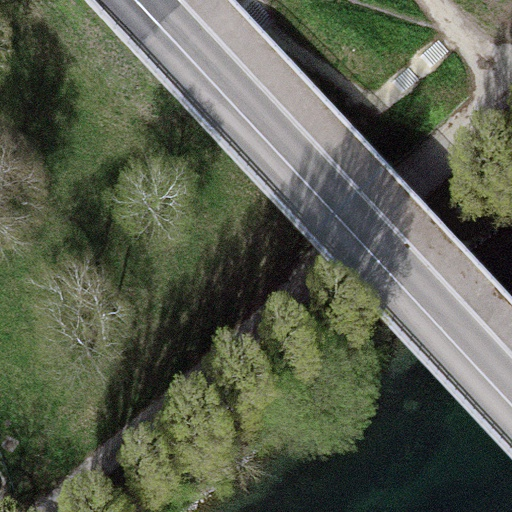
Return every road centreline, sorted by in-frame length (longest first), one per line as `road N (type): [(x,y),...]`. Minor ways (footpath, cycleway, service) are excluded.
road 1 (track): [(511,110),(53,511)]
road 2 (secondary): [(136,0),(511,403)]
